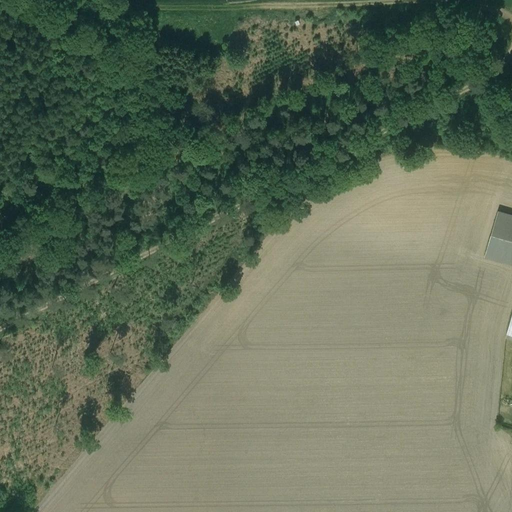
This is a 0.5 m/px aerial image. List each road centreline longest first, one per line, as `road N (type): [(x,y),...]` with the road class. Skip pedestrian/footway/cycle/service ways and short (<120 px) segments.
road 1 (track): [(508,63),(0,330)]
road 2 (track): [(511,22),(484,7),(421,2),(158,9)]
